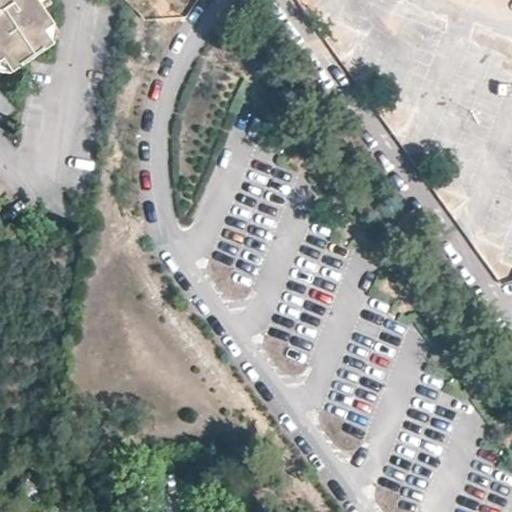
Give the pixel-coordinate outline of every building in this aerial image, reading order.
[(0,0),(0,71),(3,75),(43,49),(34,35),(45,29),(34,12),(28,2),(26,0),(0,0)] [(35,0),(30,0),(28,2),(34,12),(41,7),(35,0)] [(308,0),(316,16),(339,5),(336,0),(308,0)] [(48,34),(45,29),(34,35),(43,49),(46,48),(48,34)] [(423,118),(410,154),(440,165),(453,129),(423,118)]
